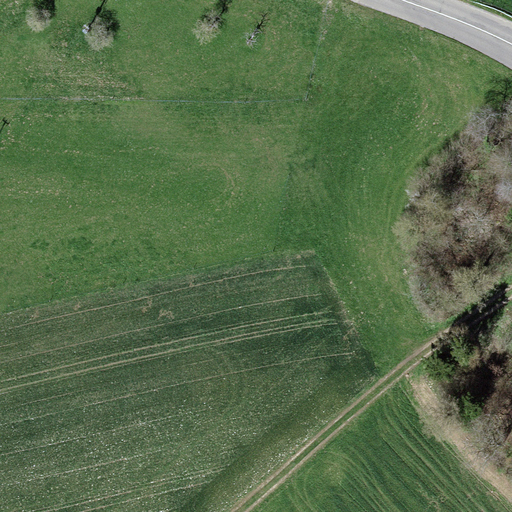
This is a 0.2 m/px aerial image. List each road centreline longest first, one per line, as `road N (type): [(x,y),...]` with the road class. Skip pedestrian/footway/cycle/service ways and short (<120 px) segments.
road 1 (track): [(511,292),(387,381),(239,511)]
road 2 (secondary): [(511,46),(399,0)]
